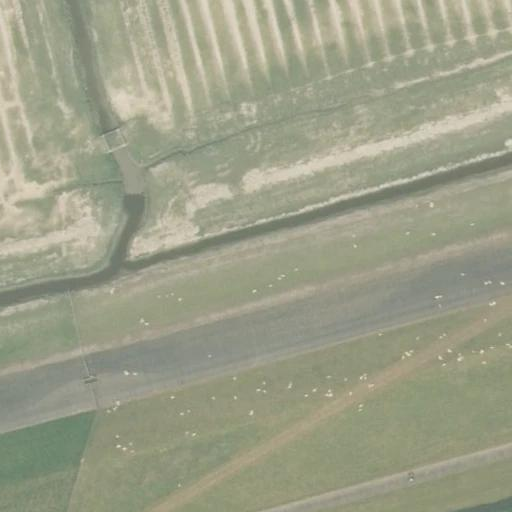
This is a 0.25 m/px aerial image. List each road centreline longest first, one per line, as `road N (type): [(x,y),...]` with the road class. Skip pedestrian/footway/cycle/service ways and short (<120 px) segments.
road 1 (track): [(0,427),(511,288)]
road 2 (track): [(164,511),(511,297)]
